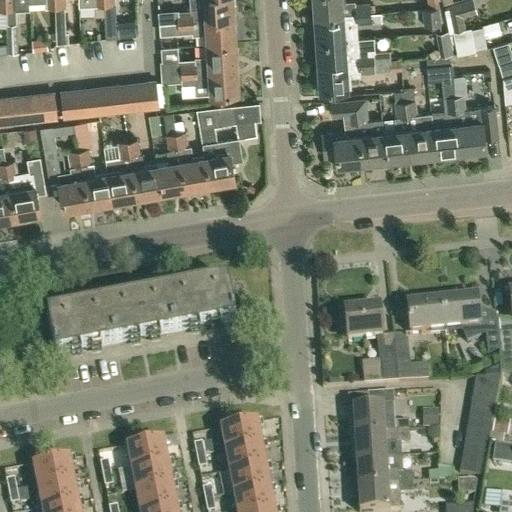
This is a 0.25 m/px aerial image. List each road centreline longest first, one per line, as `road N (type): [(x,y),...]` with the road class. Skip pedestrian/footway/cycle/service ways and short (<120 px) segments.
road 1 (residential): [(0,418),(300,361)]
road 2 (unclassified): [(0,269),(288,219)]
road 3 (unclassified): [(288,219),(511,194)]
road 4 (residential): [(288,219),(271,0)]
road 5 (residential): [(313,511),(300,361)]
road 6 (residential): [(300,361),(288,219)]
